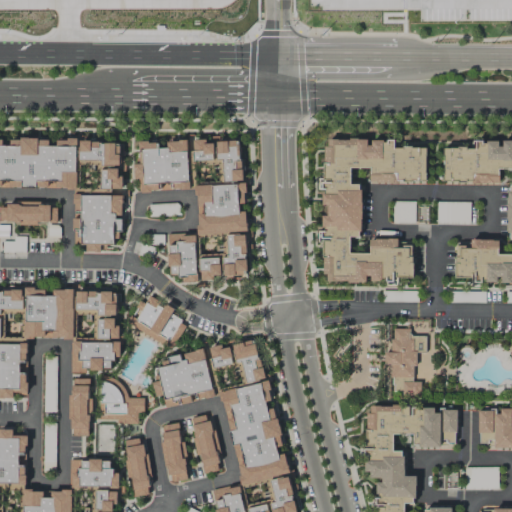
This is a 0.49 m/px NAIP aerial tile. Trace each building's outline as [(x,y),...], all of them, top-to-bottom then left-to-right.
[(246,275),(243,182),(240,182),(239,141),(218,141),(218,136),(210,136),(210,140),(192,141),(193,151),(187,151),(188,172),(194,172),(194,165),(218,164),(219,184),(195,184),(197,233),(167,234),(168,275),(180,275),(180,283),(199,282),(199,280),(213,280),(213,276),(246,275)] [(324,282),(413,279),(411,242),(407,242),(399,247),(394,238),(369,240),(369,253),(349,254),(349,237),(361,237),(360,189),(357,184),(350,185),(349,168),(369,168),(370,182),(426,180),(424,147),(396,148),(389,136),(384,139),(321,141),(323,190),(321,190),(322,206),(326,205),(327,214),(318,218),(319,241),(322,241),(324,282)] [(119,142),(5,139),(5,141),(0,140),(0,187),(74,189),(73,229),(79,229),(79,245),(86,245),(86,252),(100,252),(100,244),(118,245),(119,217),(121,217),(122,196),(110,195),(110,188),(122,188),(122,162),(119,162),(119,142)] [(189,188),(185,140),(165,142),(166,148),(157,148),(157,141),(138,142),(139,163),(133,164),(134,179),(138,179),(139,191),(169,189),(169,190),(189,188)] [(511,283),(511,140),(499,140),(499,142),(474,141),(474,148),(443,147),(442,182),(498,183),(498,169),(511,168),(511,186),(508,186),(506,238),(511,237),(511,254),(498,254),(498,240),(470,240),(470,243),(455,243),(454,280),(498,281),(498,283),(511,283)] [(56,223),(56,204),(0,202),(0,223),(37,224),(37,222),(56,223)] [(116,291),(48,290),(0,289),(0,395),(13,396),(13,393),(26,393),(26,367),(26,338),(72,339),(72,360),(79,360),(79,369),(111,370),(111,359),(119,359),(119,340),(116,340),(116,315),(116,291)] [(171,349),(185,324),(170,315),(173,310),(148,295),(143,304),(139,302),(127,324),(171,349)] [(419,396),(420,381),(413,381),(414,352),(425,352),(425,336),(409,335),(409,329),(391,328),(390,352),(384,352),(384,364),(391,364),(391,390),(402,390),(401,396),(419,396)] [(296,511),(282,450),(283,450),(273,404),(270,405),(255,339),(222,347),(221,344),(208,348),(213,369),(236,364),(241,386),(219,391),(240,483),(211,490),(215,511),(296,511)] [(164,407),(213,397),(203,349),(181,353),(163,357),(164,366),(154,368),(157,381),(152,382),(155,397),(162,395),(164,407)] [(89,379),(70,378),(69,436),(89,436),(89,379)] [(143,398),(124,398),(124,379),(101,379),(100,422),(137,422),(137,413),(143,413),(143,398)] [(450,511),(450,508),(423,508),(423,511),(403,511),(403,504),(415,504),(414,476),(404,476),(403,459),(400,451),(392,451),(392,435),(412,434),(413,446),(455,445),(455,409),(438,409),(432,405),(365,407),(366,468),(369,479),(375,483),(375,511),(450,511)] [(511,511),(511,407),(497,408),(497,410),(477,410),(478,447),(511,446),(511,509),(477,510),(476,511),(511,511)] [(189,418),(196,455),(199,455),(203,474),(220,470),(209,414),(189,418)] [(187,479),(183,440),(179,441),(177,423),(160,425),(166,482),(187,479)] [(0,511),(112,511),(112,504),(117,504),(116,491),(91,491),(90,511),(71,511),(71,490),(45,490),(24,490),(24,465),(18,465),(18,456),(26,456),(25,436),(12,436),(12,432),(0,432),(0,511)] [(133,497),(150,495),(143,438),(123,440),(128,479),(131,479),(133,497)] [(68,487),(118,488),(118,471),(110,471),(110,460),(69,460),(68,487)]
